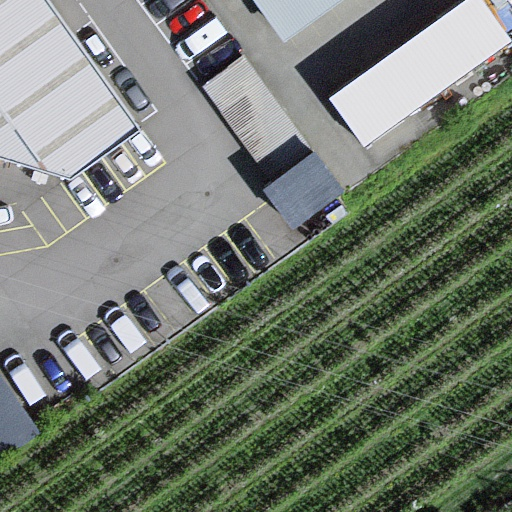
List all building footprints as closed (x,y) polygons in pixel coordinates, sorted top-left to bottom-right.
[(48,0),(0,0),(0,167),(36,185),(132,118),(48,0)] [(369,135),(511,26),(511,22),(495,0),(432,0),(327,81),(369,135)] [(208,67),(252,143),(293,120),(250,44),(208,67)] [(296,214),(343,180),(310,134),(263,167),(296,214)] [(0,461),(47,425),(0,364),(0,461)]
